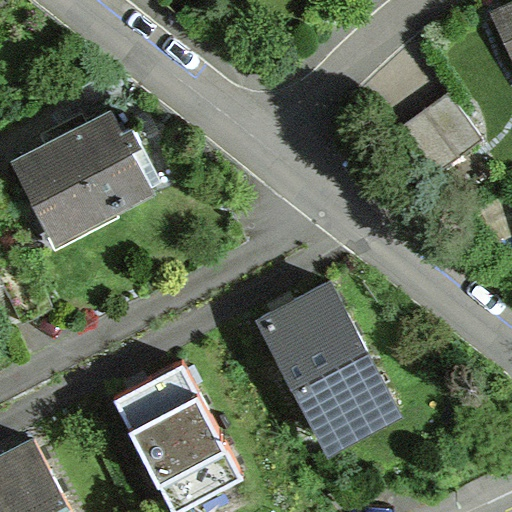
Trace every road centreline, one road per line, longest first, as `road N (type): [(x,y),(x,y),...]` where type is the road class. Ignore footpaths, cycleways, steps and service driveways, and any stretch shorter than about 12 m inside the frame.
road 1 (residential): [(511,344),(267,144)]
road 2 (residential): [(267,144),(87,0)]
road 3 (residential): [(267,144),(427,0)]
